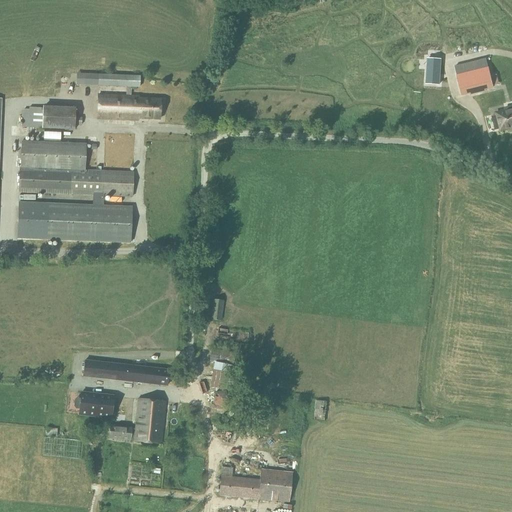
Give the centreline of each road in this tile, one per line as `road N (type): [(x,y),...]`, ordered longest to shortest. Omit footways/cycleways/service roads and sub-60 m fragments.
road 1 (track): [(207,511),(212,445),(192,389),(189,338),(206,147),(222,136)]
road 2 (unclassified): [(511,181),(455,154),(402,142),(222,136)]
